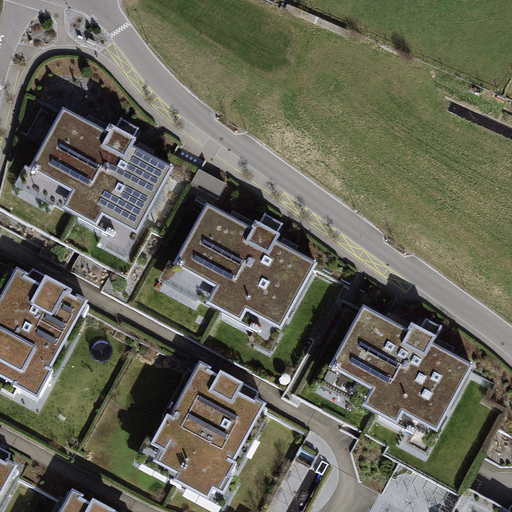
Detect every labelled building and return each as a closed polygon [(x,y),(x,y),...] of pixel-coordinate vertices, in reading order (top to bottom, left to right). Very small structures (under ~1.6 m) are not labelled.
[(173,173),(61,111),(18,189),(130,250),(173,173)] [(196,189),(222,202),(229,188),(214,180),(212,185),(201,180),(196,189)] [(317,268),(205,208),(163,285),(275,345),(317,268)] [(85,308),(11,267),(0,288),(0,388),(32,406),(85,308)] [(476,369),(361,307),(319,385),(434,448),(476,369)] [(263,409),(196,373),(146,463),(212,500),(263,409)] [(0,509),(14,483),(0,475),(0,509)]
